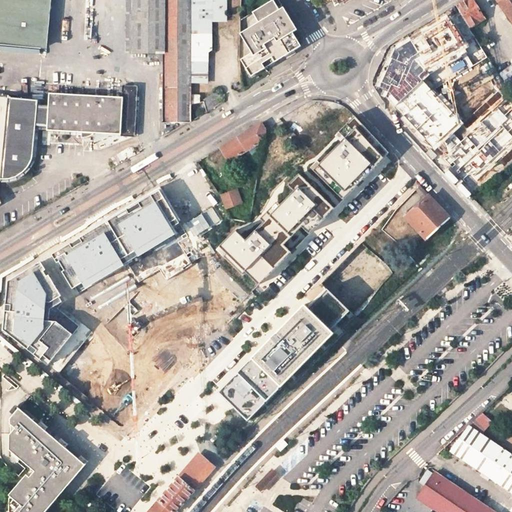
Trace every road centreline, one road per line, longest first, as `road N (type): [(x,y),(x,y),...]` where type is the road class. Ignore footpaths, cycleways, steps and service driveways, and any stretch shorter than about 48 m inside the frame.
road 1 (unclassified): [(219,358),(134,454),(0,349)]
road 2 (residential): [(410,154),(219,358)]
road 3 (secondary): [(0,256),(232,118)]
road 4 (residential): [(511,370),(384,485),(368,511)]
road 5 (unknown): [(51,246),(76,282),(144,292),(171,313)]
road 6 (tertiary): [(410,154),(511,260)]
